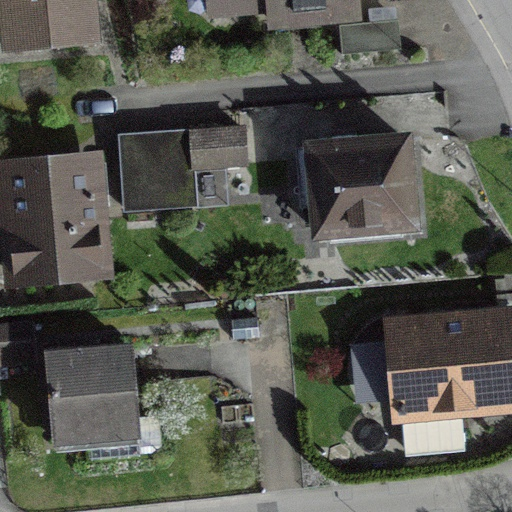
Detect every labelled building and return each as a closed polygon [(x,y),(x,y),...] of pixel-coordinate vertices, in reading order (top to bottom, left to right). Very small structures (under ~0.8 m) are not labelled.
[(0,0),(0,60),(95,51),(89,0),(0,0)] [(353,26),(350,0),(204,0),(207,21),(264,15),(266,35),(353,26)] [(233,136),(179,140),(181,169),(236,164),(233,136)] [(179,140),(114,144),(119,221),(183,217),(181,169),(179,140)] [(409,141),(305,149),(312,247),(416,240),(409,141)] [(94,162),(0,168),(0,246),(3,292),(103,284),(94,162)] [(511,325),(394,334),(401,433),(511,425),(511,325)] [(38,375),(36,335),(3,337),(5,376),(38,375)] [(145,454),(137,360),(60,366),(68,460),(145,454)]
